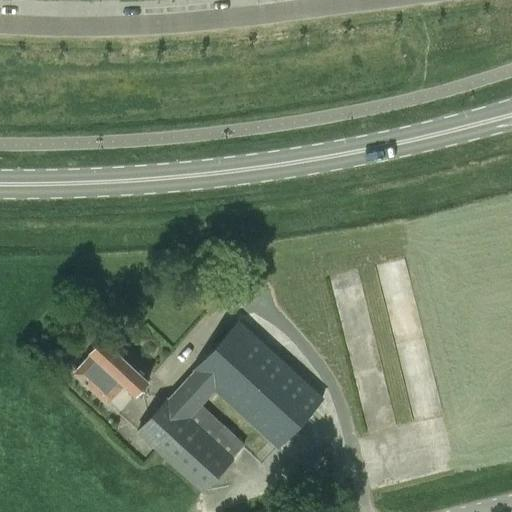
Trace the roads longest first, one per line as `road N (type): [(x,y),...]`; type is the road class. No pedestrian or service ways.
road 1 (secondary): [(511,106),(221,164),(0,175)]
road 2 (secondary): [(0,192),(213,181),(511,123)]
road 3 (residential): [(0,25),(162,25),(391,0)]
